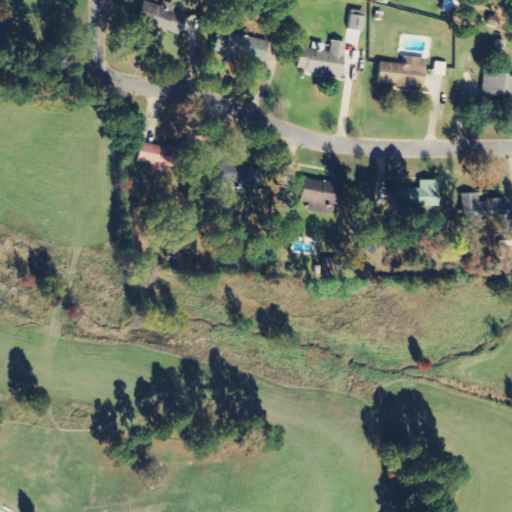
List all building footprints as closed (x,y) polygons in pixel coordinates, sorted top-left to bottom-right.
[(134,25),(176,38),(183,16),(140,3),(134,25)] [(362,12),(347,10),(345,30),(361,32),(362,12)] [(264,39),(212,33),(210,56),(262,61),(264,39)] [(342,43),(326,41),(325,45),(309,43),(308,49),(295,48),(292,71),(338,77),(342,43)] [(373,85),(419,90),(423,60),(404,57),(403,66),(375,63),(373,85)] [(431,76),(443,77),(443,63),(432,63),(431,76)] [(511,75),(480,73),(478,99),(511,100),(511,75)] [(165,149),(137,143),(133,162),(161,168),(165,149)] [(256,171),(243,170),(243,164),(217,164),(216,185),(235,186),(235,187),(255,187),(256,171)] [(302,211),(332,217),(338,185),(299,178),(295,202),(304,203),(302,211)] [(434,205),(434,182),(416,182),(416,189),(379,189),(379,205),(434,205)] [(499,201),(477,201),(477,195),(459,194),(458,222),(499,223),(499,201)]
